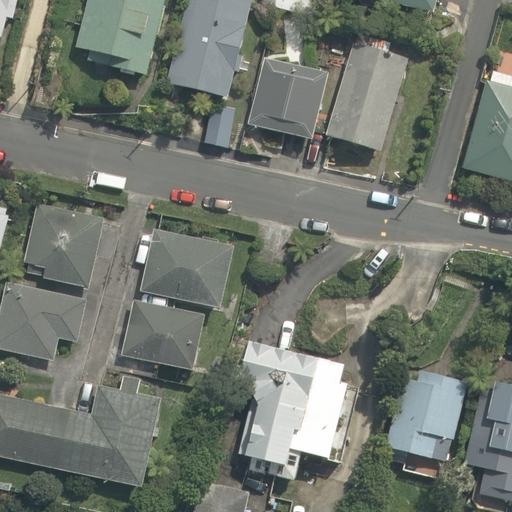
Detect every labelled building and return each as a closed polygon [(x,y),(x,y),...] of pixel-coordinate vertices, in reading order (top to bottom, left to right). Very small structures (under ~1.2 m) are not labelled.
[(0,0),(0,43),(12,46),(17,22),(23,23),(28,0),(0,0)] [(95,0),(80,62),(150,79),(170,0),(169,0),(95,0)] [(241,109),(266,3),(252,0),(188,0),(167,91),(241,109)] [(323,19),(325,0),(268,0),(268,2),(281,4),(280,13),(323,19)] [(402,8),(446,18),(450,0),(355,0),(354,8),(399,19),(402,8)] [(424,71),(359,51),(333,140),(398,159),(424,71)] [(511,185),(511,73),(492,69),(469,177),(511,185)] [(339,84),(268,70),(256,130),(327,144),(339,84)] [(102,219),(30,202),(14,272),(86,289),(102,219)] [(225,243),(154,227),(139,292),(211,308),(225,243)] [(0,285),(0,286),(0,351),(52,359),(55,339),(75,342),(82,298),(0,285)] [(200,314),(130,299),(117,355),(187,370),(200,314)] [(282,446),(337,459),(354,381),(333,376),(337,359),(242,338),(231,387),(245,390),(231,449),(279,460),(282,446)] [(423,379),(400,374),(383,449),(444,463),(462,377),(425,369),(423,379)] [(471,494),(511,502),(511,384),(482,378),(464,462),(477,465),(471,494)] [(85,412),(0,393),(0,452),(137,482),(155,399),(91,385),(85,412)] [(239,511),(243,494),(195,484),(189,511),(239,511)]
